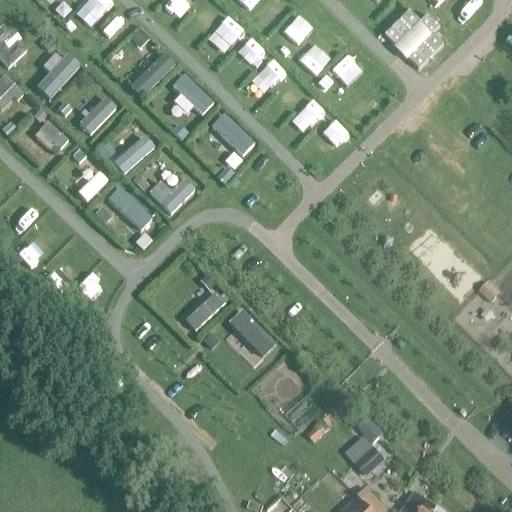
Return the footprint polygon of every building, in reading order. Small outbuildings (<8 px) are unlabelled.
[(411,16),(386,41),(395,50),(393,52),(391,55),(408,70),(411,68),(421,77),(443,56),(432,42),(442,35),(428,22),(421,28),(411,16)] [(0,62),(9,72),(26,55),(18,46),(21,43),(16,38),(5,49),(2,46),(10,39),(2,30),(0,31),(0,62)] [(40,49),(16,74),(24,82),(36,70),(41,75),(52,64),(47,59),(49,58),(40,49)] [(163,58),(130,90),(141,102),(174,70),(163,58)] [(4,79),(0,82),(0,112),(1,113),(13,101),(17,104),(24,98),(4,79)] [(210,104),(185,80),(176,89),(191,103),(188,107),(193,112),(197,108),(201,113),(210,104)] [(254,147),(222,118),(212,128),(244,158),(254,147)] [(95,127),(100,131),(86,146),(92,152),(117,126),(110,120),(104,126),(99,122),(95,127)] [(68,144),(47,125),(34,139),(51,154),(56,148),(60,152),(68,144)] [(122,176),(146,154),(138,145),(114,167),(122,176)] [(72,199),(84,211),(112,182),(75,148),(71,153),(76,158),(68,166),(86,184),(72,199)] [(172,195),(168,193),(160,185),(148,197),(159,208),(160,207),(170,217),(194,194),(184,183),(172,195)] [(149,220),(119,188),(109,198),(138,230),(149,220)] [(491,306),(500,297),(488,285),(479,294),(491,306)] [(367,481),(387,464),(374,450),(355,467),(367,481)] [(277,507),(303,482),(289,467),(262,492),(277,507)] [(348,511),(386,511),(368,493),(348,511)] [(435,511),(428,507),(428,508),(412,499),(404,511),(435,511)]
